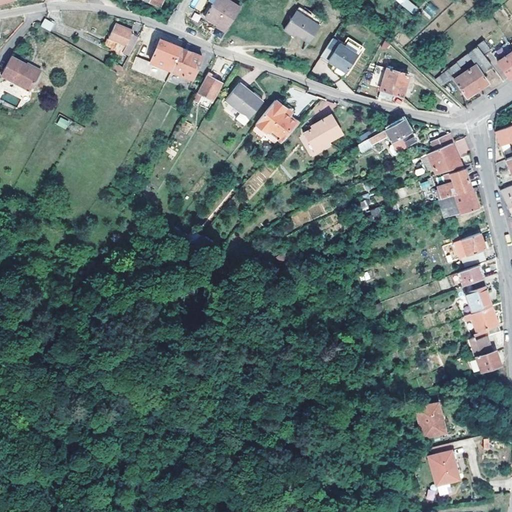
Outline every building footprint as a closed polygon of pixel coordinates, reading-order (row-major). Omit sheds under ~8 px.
[(193,0),(191,5),(201,10),(205,2),(202,0),(193,0)] [(221,24),(231,29),(243,8),(228,0),(221,0),(218,5),(216,3),(207,17),(220,25),(221,24)] [(408,0),(396,0),(413,15),(418,8),(408,0)] [(432,16),(438,9),(429,2),(423,9),(432,16)] [(283,31),(291,35),(293,33),(296,35),(309,43),(323,20),(312,12),(310,15),(299,8),(283,31)] [(54,28),(45,21),(40,28),(50,34),(54,28)] [(220,27),(229,33),(231,29),(221,24),(220,25),(220,27)] [(125,58),(136,39),(130,35),(131,34),(115,25),(107,39),(105,38),(101,45),(122,58),(123,56),(125,58)] [(322,55),(347,71),(358,54),(332,38),(322,55)] [(181,48),(179,47),(159,39),(149,63),(169,71),(191,80),(201,56),(181,48)] [(490,51),(483,40),(476,46),(484,56),(490,51)] [(511,51),(511,48),(508,42),(491,54),(497,62),(511,51)] [(488,83),(482,74),(492,67),(484,56),(476,46),(466,53),(475,65),(454,80),(466,97),(483,86),(488,83)] [(511,51),(497,62),(508,78),(511,75),(511,51)] [(135,57),(131,68),(144,72),(148,61),(135,57)] [(0,75),(0,79),(26,93),(36,75),(22,68),(23,67),(9,60),(0,75)] [(169,71),(149,63),(147,68),(167,77),(169,71)] [(461,71),(455,63),(445,70),(451,79),(461,71)] [(116,74),(119,68),(113,64),(110,71),(116,74)] [(22,68),(36,75),(37,72),(24,65),(23,67),(22,68)] [(408,76),(396,72),(388,69),(386,69),(378,97),(390,100),(393,94),(402,96),(408,76)] [(451,79),(445,70),(434,80),(441,86),(451,79)] [(167,77),(165,80),(187,89),(191,80),(169,71),(167,77)] [(206,75),(192,100),(195,102),(196,102),(200,95),(211,102),(222,83),(206,75)] [(249,119),(263,103),(239,84),(226,100),(249,119)] [(275,133),(293,109),(288,104),(285,107),(276,100),(257,123),(268,132),(270,129),(275,133)] [(293,109),(275,133),(282,139),(296,121),(290,116),(295,110),(293,109)] [(340,141),(350,130),(335,114),(323,127),(325,129),(314,140),(329,155),(342,143),(340,141)] [(56,124),(65,130),(70,122),(61,116),(56,124)] [(392,144),(396,151),(398,150),(415,141),(404,120),(368,140),(371,146),(385,138),(385,137),(388,135),(392,144)] [(282,139),(285,142),(300,125),(296,121),(282,139)] [(192,128),(182,122),(172,137),(182,143),(192,128)] [(267,133),(268,132),(257,123),(255,124),(267,133)] [(511,126),(496,132),(501,146),(504,145),(511,141),(511,126)] [(431,142),(435,151),(452,143),(453,142),(449,133),(431,142)] [(459,154),(469,151),(465,138),(455,141),(459,154)] [(359,145),(361,149),(362,151),(371,146),(368,140),(359,145)] [(436,175),(461,166),(458,158),(452,143),(435,151),(428,154),(436,175)] [(400,153),(398,150),(396,151),(392,144),(390,145),(388,150),(391,154),(396,156),(400,153)] [(345,154),(339,158),(345,167),(351,163),(345,154)] [(361,154),(353,159),(356,165),(364,160),(361,154)] [(443,198),(436,201),(442,220),(478,209),(475,199),(471,189),(468,180),(464,168),(446,174),(449,183),(438,187),(443,198)] [(506,203),(511,215),(511,185),(501,190),(502,194),(506,203)] [(370,205),(368,199),(360,203),(362,208),(370,205)] [(374,221),(382,218),(379,208),(371,211),(374,221)] [(480,233),(461,239),(467,256),(462,258),(465,267),(487,260),(484,251),(486,250),(480,233)] [(471,283),(484,278),(481,271),(479,265),(459,273),(464,286),(471,283)] [(473,312),(491,305),(485,288),(488,287),(484,278),(471,283),(474,290),(466,294),(473,312)] [(496,320),(491,305),(473,312),(469,314),(472,322),(476,332),(485,329),(487,336),(500,331),(496,320)] [(469,314),(463,316),(467,324),(472,322),(469,314)] [(496,353),(495,350),(504,346),(503,330),(500,331),(487,336),(476,340),(475,338),(454,346),(456,353),(471,348),(473,353),(477,357),(480,372),(504,364),(504,350),(496,353)] [(401,354),(396,345),(389,348),(395,358),(401,354)] [(447,433),(438,403),(415,408),(423,439),(447,433)] [(451,452),(429,458),(439,497),(452,494),(449,483),(458,481),(451,452)]
